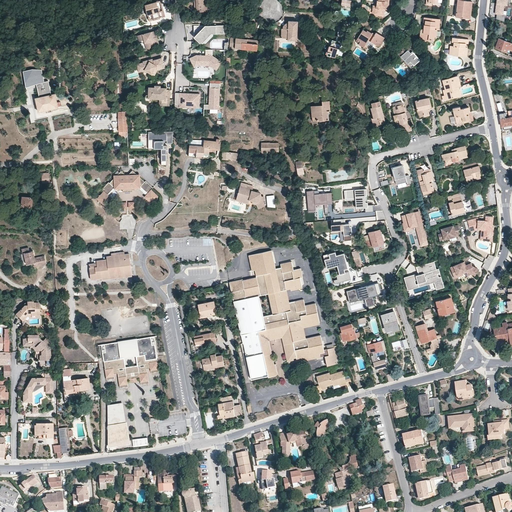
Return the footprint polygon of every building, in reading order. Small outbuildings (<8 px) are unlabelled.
[(206,0),(194,0),(195,12),(207,12),(206,0)] [(350,8),(351,0),(348,0),(341,0),(341,7),(350,8)] [(378,0),(377,0),(376,6),(373,5),(372,12),(384,14),(384,9),(388,9),(389,5),(387,5),(387,1),(389,2),(389,0),(378,0)] [(462,0),(457,0),(456,17),(468,18),(469,7),(471,8),(472,1),(462,0)] [(507,0),(495,0),(494,13),(503,15),(504,6),(506,6),(507,0)] [(163,10),(159,11),(157,4),(157,2),(145,5),(149,18),(153,17),(154,19),(165,16),(163,10)] [(434,36),(436,36),(436,29),(439,29),(440,19),(425,17),(424,24),(423,25),(423,29),(421,29),(420,39),(428,40),(428,39),(433,40),(434,36)] [(292,34),(297,35),(297,20),(288,20),(287,22),(286,22),(283,25),(282,27),(281,27),(281,36),(287,36),(292,37),(292,34)] [(223,26),(205,26),(194,37),(200,43),(208,33),(224,33),(223,26)] [(365,45),(368,40),(378,46),(380,43),(381,43),(384,37),(376,32),(374,35),(367,31),(367,32),(363,29),(356,41),(357,42),(356,43),(359,45),(360,42),(365,45)] [(143,40),(145,42),(147,50),(152,48),(152,46),(160,44),(158,37),(154,38),(153,37),(154,36),(153,32),(138,36),(140,41),(142,41),(143,40)] [(454,42),(454,46),(453,55),(464,56),(465,47),(466,44),(468,44),(469,39),(453,37),(452,42),(454,42)] [(242,42),(242,49),(257,51),(258,40),(243,39),(242,42)] [(511,44),(499,39),(495,49),(506,53),(508,50),(511,51),(511,44)] [(400,47),(404,53),(408,50),(410,52),(412,51),(405,43),(400,47)] [(327,47),(324,54),(334,57),(338,56),(340,49),(330,46),(329,48),(327,47)] [(404,60),(407,64),(410,62),(414,66),(420,60),(412,51),(410,52),(408,50),(404,53),(400,47),(396,51),(398,54),(404,60)] [(197,54),(191,57),(194,66),(199,64),(211,64),(217,68),(222,60),(213,55),(213,50),(207,49),(207,55),(197,54)] [(398,54),(395,56),(401,63),(404,60),(398,54)] [(138,72),(144,70),(154,75),(157,69),(163,68),(164,67),(161,56),(152,59),(152,61),(148,62),(148,60),(143,62),(136,64),(138,72)] [(42,66),(23,70),(27,85),(36,83),(45,82),(42,66)] [(443,95),(444,100),(459,96),(456,86),(459,86),(460,85),(458,76),(442,80),(445,89),(444,90),(445,94),(443,95)] [(38,91),(39,97),(35,98),(36,103),(37,107),(38,112),(46,110),(50,109),(58,107),(58,106),(57,102),(55,94),(51,95),(48,81),(45,82),(38,83),(40,90),(38,91)] [(220,83),(211,83),(210,105),(205,104),(205,108),(219,108),(220,83)] [(150,102),(150,99),(159,100),(159,102),(169,103),(169,92),(165,92),(165,90),(159,90),(159,88),(154,88),(154,89),(148,89),(148,94),(148,96),(146,96),(144,98),(144,101),(145,103),(149,103),(150,102)] [(199,94),(176,93),(176,104),(180,104),(180,107),(191,107),(191,104),(199,104),(199,94)] [(427,97),(415,101),(419,118),(429,115),(427,108),(427,105),(429,104),(428,98),(427,97)] [(312,116),(317,116),(317,121),(328,120),(328,111),(330,111),(329,101),(322,101),(322,105),(311,106),(312,116)] [(395,120),(399,119),(402,129),(405,128),(406,131),(411,130),(411,128),(409,122),(409,121),(407,121),(403,105),(402,104),(393,107),(394,109),(395,114),(394,115),(395,120)] [(380,123),(385,122),(380,106),(371,108),(373,113),(374,117),(372,118),(373,123),(380,121),(380,123)] [(453,107),(457,122),(463,120),(464,122),(470,121),(469,114),(468,112),(470,111),(468,107),(461,109),(460,106),(453,107)] [(119,135),(128,135),(127,111),(118,112),(118,131),(119,132),(119,135)] [(511,117),(507,118),(506,113),(499,114),(502,131),(511,129),(511,117)] [(173,133),(149,131),(148,148),(161,149),(160,164),(166,165),(167,146),(164,146),(164,142),(167,142),(167,144),(172,144),(173,133)] [(190,140),(189,156),(209,158),(210,147),(220,148),(221,142),(219,142),(219,139),(216,139),(216,141),(203,140),(203,141),(190,140)] [(261,143),(261,152),(278,152),(278,143),(261,143)] [(459,160),(459,159),(468,156),(465,146),(455,148),(455,151),(452,152),(444,154),(445,160),(446,164),(447,164),(459,160)] [(223,151),(222,159),(238,160),(239,154),(230,152),(223,151)] [(304,174),(302,161),(295,162),(298,174),(298,175),(304,174)] [(402,165),(391,167),(395,184),(405,181),(406,186),(411,185),(408,175),(405,176),(402,165)] [(473,179),(472,178),(480,176),(481,175),(479,170),(478,171),(477,166),(463,170),(466,182),(473,180),(473,179)] [(423,169),(417,170),(422,191),(428,190),(428,191),(434,189),(432,182),(429,183),(429,180),(433,178),(431,171),(424,172),(423,171),(423,169)] [(131,170),(127,174),(123,175),(119,171),(108,184),(107,184),(101,191),(103,193),(97,200),(103,206),(110,198),(108,196),(114,190),(116,191),(117,191),(119,189),(121,188),(122,191),(132,190),(132,188),(134,187),(136,189),(138,187),(147,193),(151,188),(153,186),(145,179),(144,180),(131,170)] [(249,200),(249,197),(253,198),(252,201),(258,202),(261,208),(265,206),(263,201),(266,200),(264,196),(262,197),(260,194),(259,193),(257,192),(255,193),(254,195),(251,194),(251,191),(253,186),(246,184),(244,189),(239,188),(236,198),(248,201),(249,200)] [(147,193),(145,195),(153,201),(159,194),(151,188),(147,193)] [(366,189),(346,190),(347,200),(357,199),(358,208),(367,207),(366,189)] [(314,191),(306,191),(308,210),(315,210),(315,205),(332,204),(331,193),(314,194),(314,191)] [(449,203),(452,213),(458,211),(459,213),(465,211),(461,197),(460,196),(459,192),(447,195),(449,203)] [(274,195),(266,196),(267,207),(275,207),(274,195)] [(21,206),(31,207),(32,200),(32,197),(22,196),(21,206)] [(251,203),(256,204),(258,209),(261,208),(258,202),(252,201),(251,203)] [(419,211),(403,215),(404,222),(403,223),(405,230),(412,229),(411,226),(416,225),(420,241),(426,239),(419,211)] [(493,217),(486,216),(486,220),(478,220),(478,218),(468,220),(470,231),(478,229),(481,229),(481,237),(490,238),(491,231),(494,231),(494,227),(493,227),(491,227),(491,225),(493,225),(493,217)] [(349,224),(330,225),(331,232),(343,231),(343,235),(344,235),(344,240),(351,240),(350,233),(351,233),(351,227),(349,227),(349,224)] [(458,225),(453,226),(453,225),(441,229),(442,233),(438,234),(440,240),(456,236),(456,235),(461,234),(458,225)] [(364,236),(368,248),(373,246),(375,251),(388,247),(387,246),(386,246),(385,242),(384,243),(379,229),(369,232),(369,234),(364,236)] [(493,241),(494,231),(491,231),(490,238),(481,237),(481,240),(493,241)] [(256,276),(242,279),(241,278),(228,280),(232,300),(239,333),(241,342),(246,341),(247,349),(245,349),(251,377),(268,373),(268,375),(278,373),(275,362),(274,363),(268,336),(282,333),(287,358),(296,356),(297,358),(320,354),(319,352),(324,351),(321,335),(320,334),(306,337),(303,325),(320,321),(316,302),(305,304),(304,298),(289,301),(291,309),(279,312),(275,291),(287,288),(291,287),(302,285),(301,277),(303,276),(301,267),(294,269),(292,261),(281,263),(282,267),(275,268),(272,249),(248,254),(252,269),(254,268),(256,276)] [(29,251),(22,252),(23,257),(25,256),(27,267),(34,266),(36,266),(35,261),(33,254),(30,255),(29,251)] [(335,252),(328,254),(331,266),(337,264),(340,274),(336,275),(337,280),(333,281),(334,284),(351,279),(349,271),(344,273),(343,270),(348,268),(344,253),(336,255),(335,252)] [(101,278),(101,279),(132,275),(129,254),(124,254),(121,255),(121,253),(111,254),(111,256),(106,257),(106,260),(96,261),(96,263),(89,264),(89,268),(94,267),(96,278),(101,278)] [(464,266),(463,262),(450,267),(455,278),(458,277),(463,274),(463,273),(465,272),(472,269),(472,274),(475,275),(478,269),(472,266),(471,263),(466,265),(464,266)] [(436,289),(444,287),(440,276),(438,277),(437,273),(439,273),(438,268),(436,269),(435,266),(430,268),(428,263),(416,267),(418,274),(415,275),(416,277),(417,281),(418,283),(426,281),(433,279),(434,282),(436,289)] [(418,283),(417,281),(415,281),(416,284),(408,286),(406,278),(413,276),(414,278),(416,277),(415,275),(415,274),(403,278),(407,290),(434,282),(433,279),(426,281),(418,283)] [(416,284),(415,281),(414,278),(413,276),(406,278),(408,286),(416,284)] [(379,283),(346,291),(349,303),(364,299),(366,306),(375,304),(373,297),(382,295),(379,283)] [(289,301),(287,288),(275,291),(279,312),(291,309),(289,301)] [(455,313),(451,297),(436,301),(439,315),(444,313),(445,315),(455,313)] [(27,313),(31,313),(31,312),(39,312),(39,303),(33,303),(33,301),(27,302),(27,306),(24,306),(16,314),(21,320),(27,313)] [(200,314),(206,313),(206,315),(216,313),(214,301),(199,304),(198,304),(200,314)] [(382,315),(386,329),(393,327),(393,330),(399,328),(392,307),(381,309),(382,315)] [(424,317),(425,318),(434,315),(432,308),(423,311),(424,317)] [(497,318),(489,309),(485,321),(497,318)] [(31,312),(31,313),(27,313),(21,320),(22,321),(28,316),(39,315),(39,312),(31,312)] [(357,320),(358,326),(367,324),(365,318),(357,320)] [(507,321),(502,322),(503,327),(498,328),(493,328),(495,340),(509,338),(510,341),(510,344),(511,343),(511,323),(507,324),(507,321)] [(437,338),(433,329),(428,331),(425,323),(416,326),(422,343),(431,340),(432,343),(431,345),(431,348),(432,349),(437,347),(439,347),(437,339),(437,338)] [(340,332),(342,340),(348,339),(348,340),(356,338),(353,328),(340,332)] [(202,344),(202,342),(211,340),(211,342),(216,341),(214,332),(194,336),(195,346),(202,345),(202,344)] [(33,348),(37,351),(38,359),(40,360),(42,360),(42,367),(52,367),(51,354),(50,354),(50,345),(49,344),(50,341),(45,338),(42,341),(38,338),(33,338),(33,335),(27,335),(27,337),(27,343),(32,343),(36,345),(33,348)] [(23,337),(23,346),(30,346),(33,348),(36,345),(32,343),(27,343),(27,337),(23,337)] [(159,374),(157,346),(154,346),(154,339),(105,343),(106,352),(103,352),(106,378),(107,379),(113,378),(114,378),(113,373),(117,372),(118,386),(119,387),(126,386),(125,379),(138,378),(139,385),(140,385),(147,384),(146,370),(150,369),(151,374),(152,375),(159,374)] [(381,341),(381,340),(367,344),(369,352),(372,351),(373,354),(371,355),(375,368),(386,364),(384,358),(378,360),(376,355),(384,353),(383,350),(381,341)] [(338,361),(334,345),(327,347),(329,353),(325,354),(327,364),(338,361)] [(0,364),(1,364),(1,366),(3,366),(3,376),(10,376),(9,370),(10,364),(10,352),(0,351),(0,364)] [(213,367),(213,365),(217,364),(217,366),(224,365),(222,355),(216,356),(215,354),(210,354),(211,357),(202,359),(203,364),(204,369),(213,367)] [(70,380),(69,368),(61,369),(62,381),(63,387),(62,388),(63,394),(64,394),(65,393),(74,392),(78,392),(78,390),(89,389),(88,379),(87,377),(76,379),(70,380)] [(350,377),(345,378),(342,370),(330,374),(333,384),(333,385),(340,383),(346,381),(347,383),(347,385),(352,384),(350,377)] [(320,387),(321,387),(333,384),(330,374),(329,372),(316,376),(319,385),(315,386),(317,392),(321,391),(320,387)] [(35,390),(35,386),(41,384),(46,384),(48,384),(48,392),(52,392),(52,378),(32,378),(23,391),(23,401),(30,401),(30,392),(32,391),(35,390)] [(458,396),(458,397),(463,396),(464,398),(469,397),(474,397),(472,385),(467,386),(467,383),(461,384),(461,382),(456,382),(457,391),(458,396)] [(233,408),(232,409),(231,406),(233,405),(234,405),(232,395),(219,397),(221,403),(218,403),(218,406),(220,414),(225,414),(225,417),(234,415),(233,408)] [(427,396),(420,397),(423,415),(430,414),(429,408),(435,407),(434,399),(428,399),(427,396)] [(355,401),(356,403),(349,405),(352,415),(362,412),(361,409),(363,408),(361,399),(355,401)] [(408,410),(405,410),(404,405),(406,405),(405,399),(397,401),(397,404),(398,406),(396,406),(395,404),(393,405),(396,417),(402,416),(402,419),(409,417),(408,410)] [(125,421),(123,402),(107,403),(109,422),(125,421)] [(473,416),(465,417),(465,416),(449,417),(450,427),(450,434),(464,432),(467,431),(472,431),(474,431),(473,416)] [(324,421),(322,422),(319,424),(316,423),(314,426),(318,429),(317,430),(317,432),(316,434),(316,437),(324,435),(325,433),(325,431),(326,430),(327,428),(329,427),(326,419),(325,419),(324,421)] [(136,420),(125,421),(109,422),(111,446),(138,444),(136,420)] [(501,439),(501,434),(504,434),(504,429),(509,429),(509,420),(503,420),(503,423),(494,424),(489,425),(490,435),(488,435),(488,440),(501,439)] [(38,434),(45,434),(45,437),(52,437),(52,423),(36,423),(36,425),(36,429),(38,430),(38,434)] [(34,437),(36,437),(45,437),(45,434),(38,434),(38,430),(36,429),(36,425),(34,425),(34,437)] [(61,453),(70,452),(68,436),(67,430),(67,427),(58,428),(58,433),(60,447),(61,453)] [(405,442),(406,447),(424,443),(421,430),(405,434),(408,441),(405,442)] [(291,457),(290,442),(297,441),(299,446),(301,446),(306,444),(305,438),(306,438),(304,431),(294,433),(295,435),(292,436),(290,434),(287,435),(287,432),(279,434),(280,438),(281,442),(281,446),(283,446),(283,454),(286,454),(286,457),(291,457)] [(258,443),(258,441),(264,438),(262,432),(253,435),(255,440),(256,444),(258,443)] [(267,443),(260,445),(260,446),(255,447),(257,459),(263,458),(263,457),(269,456),(267,447),(272,446),(271,441),(267,442),(267,443)] [(235,454),(238,465),(242,481),(254,478),(253,473),(251,473),(250,466),(246,451),(235,454)] [(420,455),(410,457),(413,471),(421,469),(423,469),(422,461),(420,455)] [(478,473),(491,471),(491,472),(495,471),(495,470),(507,467),(505,459),(486,464),(486,465),(476,467),(478,473)] [(453,476),(454,481),(463,479),(463,481),(469,479),(465,464),(460,465),(460,468),(452,470),(451,465),(445,466),(446,470),(448,477),(453,476)] [(158,471),(158,484),(173,484),(173,489),(174,489),(174,492),(176,492),(176,491),(177,491),(176,477),(171,477),(168,477),(168,467),(159,467),(159,471),(158,471)] [(348,481),(347,477),(351,476),(350,470),(338,473),(339,478),(336,479),(337,484),(348,481)] [(262,471),(262,480),(265,480),(264,488),(273,489),(274,480),(271,480),(271,472),(262,471)] [(303,482),(302,478),(306,477),(307,481),(315,479),(313,471),(301,473),(300,471),(291,473),(293,484),(303,482)] [(62,487),(61,474),(55,475),(55,474),(49,474),(49,488),(62,487)] [(31,488),(31,487),(38,482),(33,475),(19,486),(24,492),(27,490),(31,488)] [(100,489),(106,488),(105,483),(113,483),(113,478),(113,476),(100,477),(100,483),(100,489)] [(133,477),(125,477),(125,489),(124,494),(138,495),(138,489),(139,477),(133,477)] [(426,481),(416,483),(419,493),(418,493),(419,499),(429,496),(426,481)] [(393,484),(383,486),(386,500),(388,499),(389,501),(396,500),(393,484)] [(0,501),(6,505),(7,503),(14,506),(19,495),(2,487),(0,492),(0,501)] [(74,507),(86,506),(85,501),(88,500),(88,492),(87,492),(87,487),(78,488),(78,490),(77,490),(77,493),(73,493),(74,507)] [(187,498),(189,511),(193,511),(201,511),(197,495),(195,495),(193,488),(186,490),(187,490),(188,491),(189,492),(190,493),(190,494),(189,496),(188,497),(187,498)] [(54,495),(54,497),(52,497),(52,493),(46,493),(46,497),(41,500),(48,511),(63,510),(62,492),(55,492),(55,493),(55,496),(54,495)] [(502,511),(503,511),(502,510),(505,510),(506,510),(507,511),(508,511),(509,511),(511,510),(511,509),(511,508),(511,506),(511,505),(510,504),(509,503),(506,494),(492,498),(495,511),(502,511)] [(103,508),(104,508),(103,511),(102,511),(112,511),(115,506),(101,502),(99,506),(103,508)]
